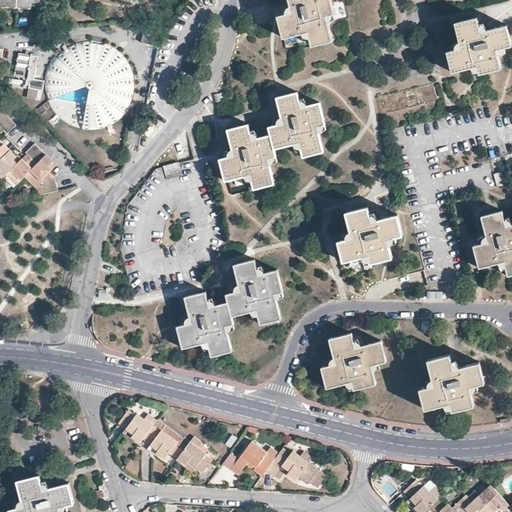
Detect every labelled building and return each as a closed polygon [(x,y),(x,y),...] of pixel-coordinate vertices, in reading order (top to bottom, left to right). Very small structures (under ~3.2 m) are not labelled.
[(0,0),(0,8),(31,11),(32,7),(46,8),(46,0),(0,0)] [(335,13),(331,0),(289,0),(292,12),(278,15),(283,38),(309,31),(312,46),(333,40),(327,15),(335,13)] [(511,44),(509,32),(507,25),(481,31),(477,17),(455,22),(462,48),(447,51),(452,72),(477,66),(480,74),(502,68),(497,49),(511,45),(511,44)] [(160,32),(144,29),(141,41),(144,42),(144,43),(156,46),(160,32)] [(86,56),(86,41),(78,42),(69,44),(62,48),(55,54),(49,60),(45,68),(43,76),(42,85),(42,93),(45,102),(49,109),(54,116),(61,121),(69,126),(77,128),(85,129),(94,128),(102,126),(110,122),(117,117),(122,110),(126,102),(129,94),(130,86),(129,77),(127,69),(123,61),(117,54),(111,49),(102,44),(96,58),(86,56)] [(95,42),(86,41),(86,56),(96,58),(102,44),(97,42),(95,42)] [(12,77),(27,79),(32,80),(34,68),(28,67),(29,62),(34,63),(35,58),(15,55),(12,77)] [(32,80),(27,79),(26,90),(39,92),(40,81),(32,80)] [(271,134),(275,149),(300,142),(303,157),(324,152),(317,127),(326,124),(320,102),(301,107),(297,92),(285,95),(276,97),(283,123),(269,126),(271,134)] [(0,119),(0,125),(3,128),(12,118),(7,113),(0,119)] [(12,118),(3,128),(8,133),(17,124),(12,118)] [(276,156),(275,149),(271,134),(252,139),(248,124),(238,126),(227,129),(234,155),(220,159),(225,181),(250,174),(254,189),(275,184),(268,159),(276,156)] [(2,146),(0,144),(0,160),(11,150),(5,143),(2,146)] [(27,151),(31,157),(32,157),(41,148),(36,143),(27,151)] [(41,148),(32,157),(38,163),(47,154),(41,148)] [(18,156),(11,150),(0,160),(0,168),(6,175),(7,174),(13,169),(18,163),(14,159),(18,156)] [(33,171),(42,180),(50,172),(53,169),(49,165),(51,163),(53,160),(51,157),(47,154),(38,163),(33,167),(35,169),(33,171)] [(24,158),(18,163),(13,169),(24,179),(27,176),(33,171),(35,169),(33,167),(38,163),(32,157),(31,157),(27,161),(24,158)] [(58,165),(53,160),(51,163),(49,165),(53,169),(58,165)] [(133,205),(129,218),(118,257),(151,262),(163,248),(176,239),(187,241),(194,247),(231,236),(216,160),(170,168),(161,172),(133,205)] [(24,179),(13,169),(7,174),(19,185),(24,179)] [(42,180),(33,171),(27,176),(39,188),(45,186),(43,181),(42,180)] [(507,171),(494,174),(497,187),(510,183),(507,171)] [(41,195),(48,194),(60,192),(55,177),(50,172),(42,180),(43,181),(45,186),(39,188),(41,195)] [(388,239),(403,235),(398,214),(371,221),(368,206),(346,212),(353,237),(338,241),(343,262),(368,255),(370,263),(393,257),(388,239)] [(511,224),(506,226),(502,211),(481,216),(488,242),(473,245),(479,268),(505,261),(508,276),(511,274),(511,224)] [(227,294),(229,301),(232,316),(257,310),(261,324),(282,319),(275,294),(283,292),(278,269),(259,274),(255,259),(234,264),(241,290),(227,294)] [(232,316),(229,301),(210,306),(206,291),(185,296),(192,322),(177,326),(183,348),(208,342),(212,356),(232,351),(226,326),(234,324),(232,316)] [(387,361),(381,340),(356,347),(352,332),(330,338),(336,363),(322,367),(327,388),(352,381),(354,390),(376,384),(371,365),(387,361)] [(485,382),(480,362),(454,368),(450,354),(428,360),(434,385),(420,388),(425,409),(449,403),(452,411),(474,405),(469,386),(485,382)] [(130,436),(138,442),(142,437),(152,425),(143,418),(136,412),(135,414),(127,408),(117,421),(132,433),(130,436)] [(147,413),(143,418),(152,425),(153,424),(156,420),(147,413)] [(180,435),(176,440),(168,434),(161,428),(160,430),(153,424),(152,425),(142,437),(156,449),(155,451),(163,457),(168,451),(177,458),(190,441),(181,434),(180,435)] [(172,429),(168,434),(176,440),(180,435),(172,429)] [(228,447),(235,438),(229,434),(223,442),(228,447)] [(202,441),(194,435),(190,441),(198,447),(202,441)] [(266,469),(276,457),(266,450),(251,439),(237,457),(230,466),(238,472),(247,462),(248,460),(256,466),(254,468),(262,474),(266,469)] [(198,447),(190,441),(177,458),(185,464),(187,462),(202,473),(212,460),(205,454),(206,452),(198,447)] [(276,457),(279,452),(270,445),(266,450),(276,457)] [(290,453),(283,447),(279,452),(276,457),(266,469),(273,475),(281,465),(289,471),(288,473),(294,478),(297,475),(306,482),(307,481),(317,469),(308,462),(300,456),(293,450),(290,453)] [(304,451),(300,456),(308,462),(311,457),(304,451)] [(223,461),(230,466),(237,457),(230,452),(223,461)] [(247,462),(254,468),(256,466),(248,460),(247,462)] [(324,475),(317,469),(307,481),(315,487),(324,475)] [(69,482),(52,487),(43,489),(41,479),(40,475),(17,480),(22,499),(24,506),(16,507),(9,509),(10,511),(60,511),(59,507),(67,505),(74,503),(69,482)] [(428,491),(436,500),(440,496),(441,496),(444,493),(430,479),(423,486),(428,491)] [(413,507),(417,511),(423,511),(436,500),(428,491),(423,486),(422,487),(415,480),(403,491),(415,505),(413,507)] [(491,511),(499,505),(504,510),(509,504),(490,484),(487,487),(480,494),(472,501),(464,508),(460,504),(458,502),(452,508),(455,511),(491,511)] [(444,496),(449,502),(457,494),(451,488),(444,496)] [(472,501),(480,494),(476,490),(468,496),(472,501)] [(472,501),(468,496),(460,504),(464,508),(472,501)] [(446,511),(451,507),(447,503),(439,510),(441,511),(446,511)]
